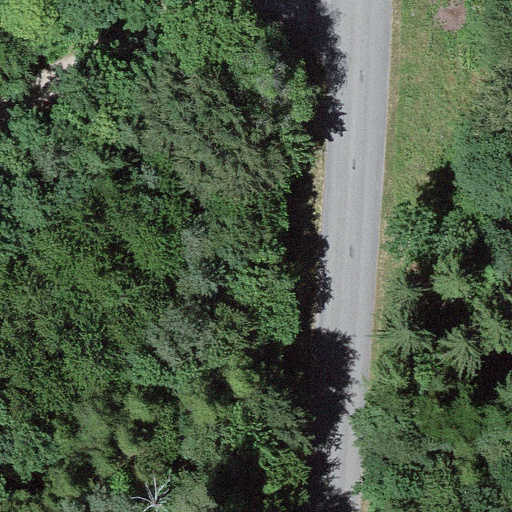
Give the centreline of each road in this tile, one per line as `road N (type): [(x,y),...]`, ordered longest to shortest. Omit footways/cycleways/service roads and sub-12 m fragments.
road 1 (tertiary): [(362,0),(333,511)]
road 2 (track): [(0,111),(205,0)]
